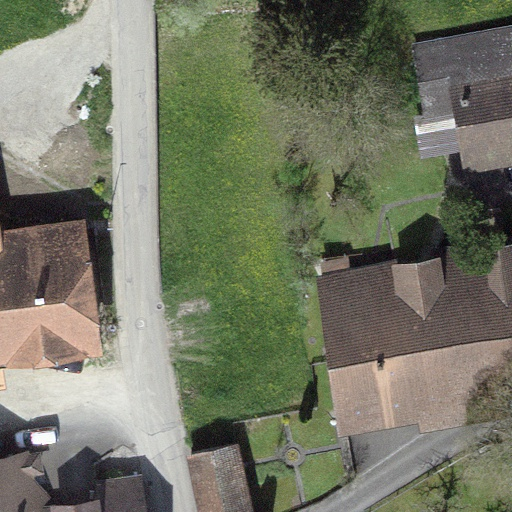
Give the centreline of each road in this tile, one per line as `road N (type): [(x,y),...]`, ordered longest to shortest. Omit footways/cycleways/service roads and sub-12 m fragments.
road 1 (residential): [(176,511),(140,270),(133,0)]
road 2 (residential): [(331,511),(511,401)]
